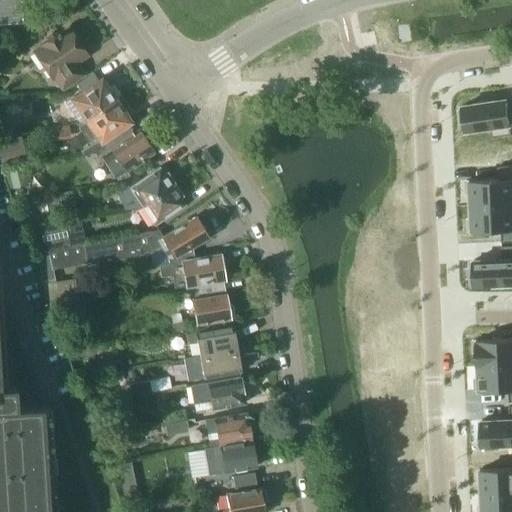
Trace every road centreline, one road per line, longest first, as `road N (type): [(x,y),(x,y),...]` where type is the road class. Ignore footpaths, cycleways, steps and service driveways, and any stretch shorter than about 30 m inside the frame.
road 1 (residential): [(180,83),(190,121),(257,212),(275,254),(312,511)]
road 2 (residential): [(430,318),(418,90),(428,70),(442,64),(511,54)]
road 3 (residential): [(439,511),(430,318)]
road 4 (residential): [(351,0),(282,23),(180,83)]
